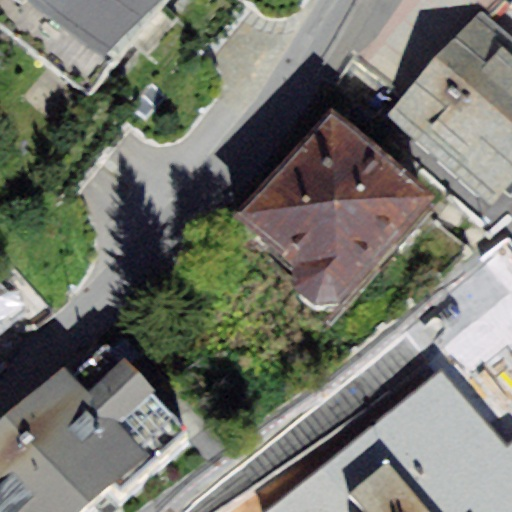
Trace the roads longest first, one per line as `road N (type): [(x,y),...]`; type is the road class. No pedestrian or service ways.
road 1 (residential): [(0,394),(148,263),(212,193),(267,121),(337,0)]
road 2 (residential): [(511,263),(452,316),(175,511)]
